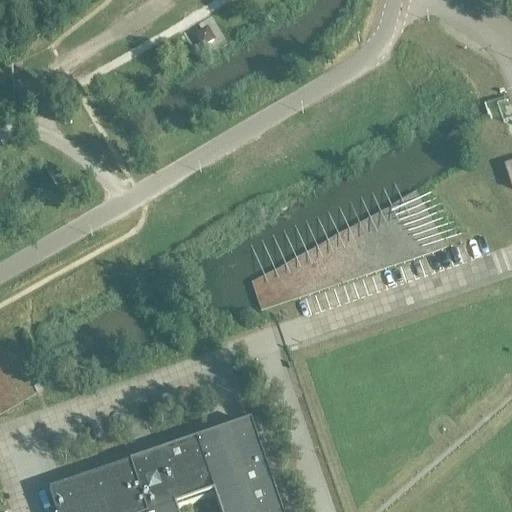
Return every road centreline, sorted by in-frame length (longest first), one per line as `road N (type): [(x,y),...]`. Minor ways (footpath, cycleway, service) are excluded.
road 1 (unclassified): [(0,274),(367,58),(385,36),(396,0)]
road 2 (unknown): [(77,86),(138,193),(141,224),(0,308)]
